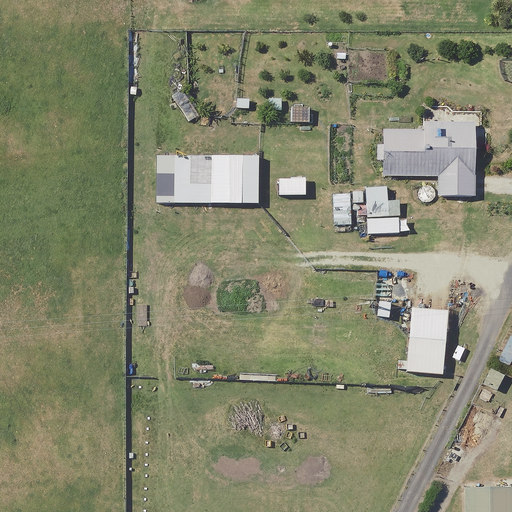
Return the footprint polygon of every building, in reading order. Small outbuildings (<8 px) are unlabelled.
[(438,185),(438,199),(473,199),(474,126),(422,126),(422,133),(383,133),(383,150),(376,150),(376,163),(383,163),(382,179),(438,179),(438,185)] [(215,160),(176,158),(174,204),(213,206),(215,160)] [(387,217),(386,191),(366,191),(366,217),(387,217)] [(348,195),(332,196),(333,227),(350,227),(348,195)] [(411,312),(407,360),(397,360),(396,374),(405,375),(441,378),(447,315),(411,312)] [(372,342),(359,339),(353,369),(366,372),(372,342)] [(511,511),(511,491),(465,492),(465,511),(511,511)]
